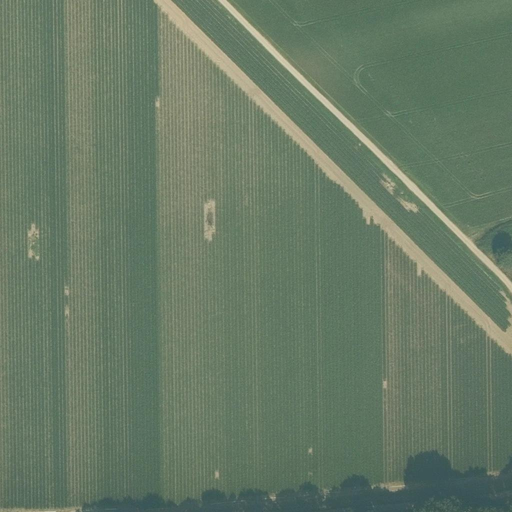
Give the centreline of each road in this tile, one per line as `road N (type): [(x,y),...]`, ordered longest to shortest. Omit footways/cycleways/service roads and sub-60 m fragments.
road 1 (track): [(511,286),(221,0)]
road 2 (unclassified): [(511,491),(350,511)]
